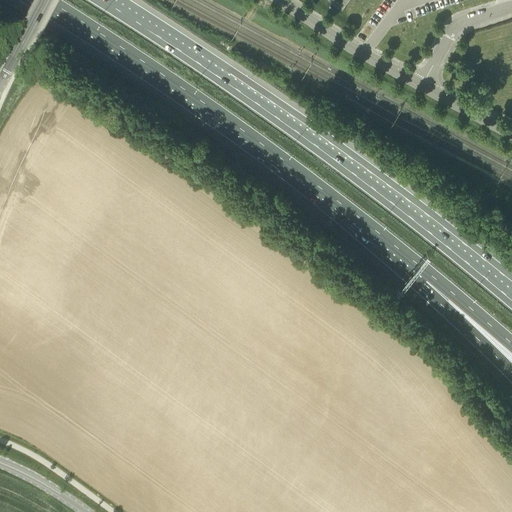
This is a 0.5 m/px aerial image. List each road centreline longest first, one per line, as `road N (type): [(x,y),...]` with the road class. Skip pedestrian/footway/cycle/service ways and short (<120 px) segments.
road 1 (motorway): [(511,301),(355,173),(100,0)]
road 2 (motorway): [(46,0),(210,107),(431,274)]
road 3 (residential): [(421,84),(281,0)]
road 4 (motorway): [(431,274),(511,373)]
road 5 (residential): [(511,6),(458,23),(421,84)]
